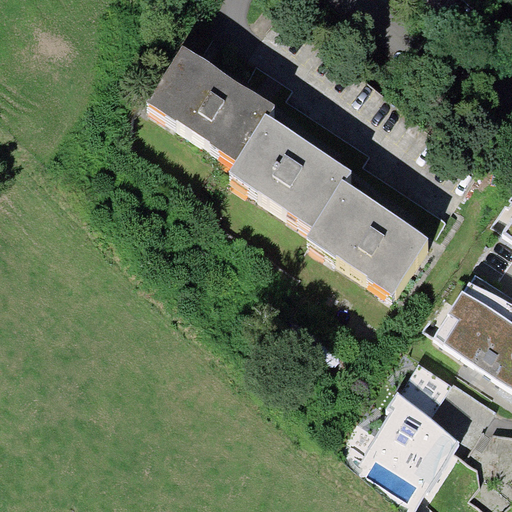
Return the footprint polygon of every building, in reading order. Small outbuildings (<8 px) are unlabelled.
[(273,124),(182,65),(149,115),(240,174),(265,135),(273,124)] [(351,191),(265,135),(240,174),(231,188),(316,243),(343,202),(351,191)] [(428,258),(343,202),(316,243),(311,252),(396,308),(428,258)] [(511,307),(476,283),(435,344),(511,394),(511,307)] [(452,392),(419,371),(366,452),(430,493),(459,447),(429,427),(452,392)] [(511,439),(503,437),(497,460),(511,464),(511,486),(510,486),(508,497),(511,497),(511,439)]
